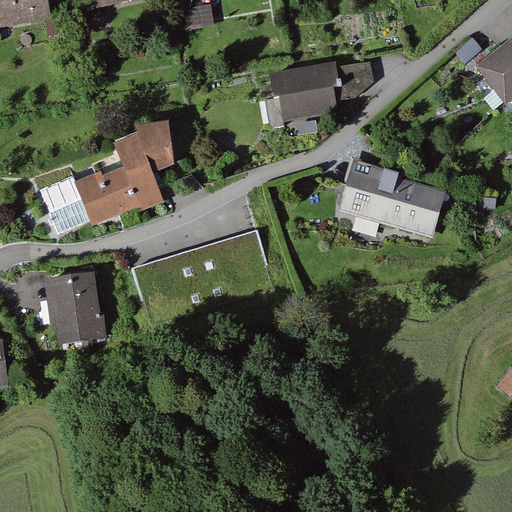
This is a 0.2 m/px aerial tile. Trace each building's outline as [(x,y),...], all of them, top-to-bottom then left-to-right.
[(45,0),(0,0),(0,33),(51,23),(45,0)] [(151,0),(99,0),(102,13),(152,3),(151,0)] [(511,47),(475,74),(504,114),(511,107),(511,47)] [(372,62),(269,78),(276,121),(342,111),(375,84),(372,62)] [(127,167),(80,186),(95,223),(158,199),(145,167),(172,159),(168,122),(140,126),(142,136),(119,144),(127,167)] [(349,171),(336,218),(436,246),(449,198),(349,171)] [(75,177),(43,187),(59,235),(91,224),(75,177)] [(133,269),(148,319),(270,282),(255,233),(133,269)] [(89,279),(37,288),(47,346),(99,338),(89,279)] [(511,354),(487,388),(511,405),(511,354)]
